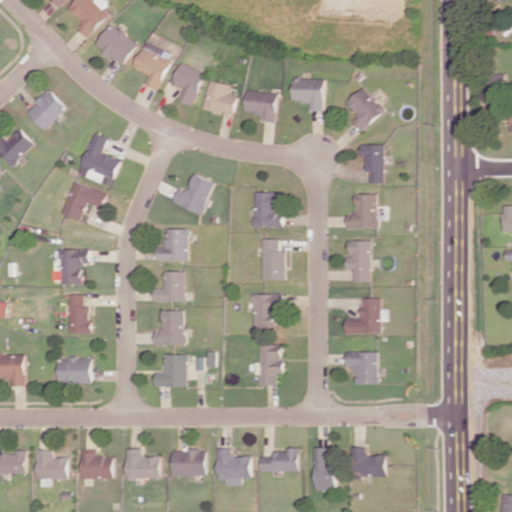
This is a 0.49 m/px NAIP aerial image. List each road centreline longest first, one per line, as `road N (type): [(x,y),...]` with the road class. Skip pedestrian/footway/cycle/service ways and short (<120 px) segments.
road 1 (secondary): [(463,511),(462,0)]
road 2 (residential): [(0,419),(463,417)]
road 3 (residential): [(308,167),(161,128),(92,81),(12,0)]
road 4 (residential): [(171,133),(129,244),(125,418)]
road 5 (residential): [(319,415),(320,207),(308,167)]
